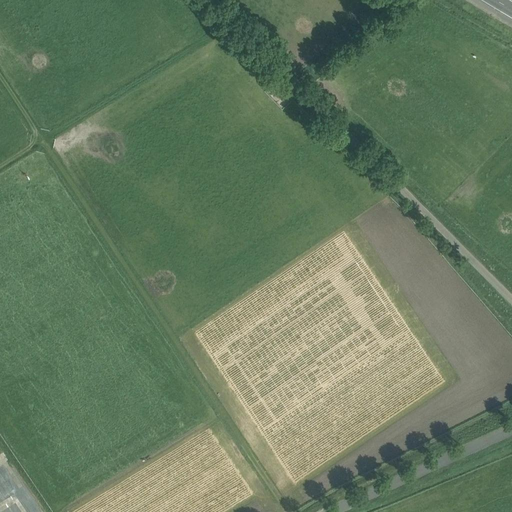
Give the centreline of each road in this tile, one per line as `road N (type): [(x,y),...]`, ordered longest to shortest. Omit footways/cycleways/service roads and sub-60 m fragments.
road 1 (unclassified): [(511,301),(207,0)]
road 2 (unclassified): [(340,511),(511,436)]
road 3 (track): [(185,0),(281,96)]
